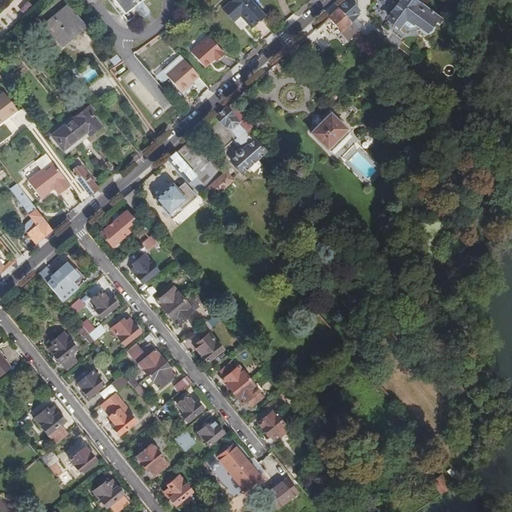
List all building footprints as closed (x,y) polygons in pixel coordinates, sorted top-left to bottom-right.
[(111,0),(120,10),(127,5),(132,12),(137,9),(131,2),(133,0),(111,0)] [(262,17),(246,0),(232,0),(221,10),(228,19),(236,12),(250,28),(262,17)] [(444,21),(415,0),(405,0),(392,19),(409,33),(418,32),(420,29),(422,31),(423,34),(427,36),(432,36),(436,31),(435,26),(437,24),(440,26),(444,21)] [(356,11),(347,1),(338,8),(347,19),(356,11)] [(380,2),(375,10),(385,16),(390,7),(380,2)] [(84,25),(67,5),(46,25),(62,44),(84,25)] [(347,19),(338,8),(328,18),(340,32),(344,28),(351,23),(347,19)] [(37,18),(32,23),(36,28),(42,23),(37,18)] [(360,46),(367,40),(351,23),(344,28),(360,46)] [(222,54),(208,36),(189,52),(203,67),(212,59),(214,61),(222,54)] [(114,67),(122,62),(116,56),(109,61),(114,67)] [(164,76),(182,60),(179,57),(161,72),(164,76)] [(197,77),(182,60),(164,76),(179,93),(187,86),(186,85),(190,82),(191,83),(197,77)] [(489,71),(483,69),(481,77),(487,79),(489,71)] [(511,90),(511,81),(501,81),(501,90),(511,90)] [(0,119),(6,115),(7,117),(16,111),(3,93),(0,95),(0,122),(1,122),(0,121),(0,119)] [(94,103),(51,137),(66,155),(105,122),(95,110),(98,108),(94,103)] [(245,131),(225,109),(216,117),(222,125),(224,124),(227,128),(232,128),(233,131),(238,137),(245,131)] [(350,132),(331,113),(311,132),(331,152),(350,132)] [(254,141),(245,131),(238,137),(234,141),(241,148),(243,151),(254,141)] [(202,149),(192,138),(175,153),(206,188),(214,197),(233,180),(218,162),(213,167),(206,158),(204,160),(198,153),(202,149)] [(264,152),(254,141),(243,151),(241,148),(238,148),(236,150),(236,153),(238,155),(232,161),(242,172),(257,159),(264,152)] [(279,168),(264,152),(257,159),(271,174),(279,168)] [(206,188),(175,153),(167,160),(187,182),(189,181),(199,193),(206,188)] [(41,170),(27,181),(40,199),(51,191),(50,190),(52,188),(54,189),(58,195),(70,186),(52,162),(46,154),(35,163),(41,170)] [(102,166),(112,177),(117,171),(108,160),(102,166)] [(72,175),(88,197),(97,190),(80,168),(72,175)] [(155,200),(169,215),(179,206),(181,210),(196,197),(184,183),(177,189),(172,184),(155,200)] [(29,236),(35,244),(51,230),(17,185),(10,190),(33,220),(36,224),(26,232),(29,236)] [(144,203),(133,190),(123,200),(133,212),(144,203)] [(179,206),(169,215),(173,220),(183,211),(181,210),(179,206)] [(112,247),(123,238),(128,233),(123,227),(131,220),(125,212),(100,233),(112,247)] [(28,225),(26,232),(36,224),(33,220),(28,225)] [(256,254),(261,250),(245,232),(237,239),(251,247),(256,254)] [(128,233),(123,238),(127,243),(133,238),(128,233)] [(19,243),(26,252),(35,244),(29,236),(19,243)] [(150,250),(159,242),(154,236),(145,244),(150,250)] [(128,263),(141,254),(138,250),(125,260),(128,263)] [(143,283),(158,270),(145,255),(133,265),(134,268),(132,271),(136,277),(135,280),(139,284),(142,283),(143,283)] [(68,298),(78,289),(72,283),(78,277),(73,272),(66,264),(50,279),(51,280),(47,284),(57,296),(62,292),(68,298)] [(72,283),(78,289),(87,281),(76,269),(73,272),(78,277),(72,283)] [(167,315),(183,301),(173,290),(157,304),(167,315)] [(108,301),(101,293),(94,299),(100,307),(97,310),(104,317),(117,305),(112,298),(108,301)] [(199,308),(190,296),(183,301),(167,315),(177,327),(199,308)] [(84,307),(79,301),(69,310),(75,315),(84,307)] [(469,333),(475,322),(462,315),(456,326),(469,333)] [(125,323),(123,320),(111,330),(124,346),(140,334),(141,330),(137,326),(135,326),(129,320),(125,323)] [(89,335),(95,330),(87,322),(82,326),(82,327),(89,335)] [(77,349),(56,323),(44,333),(46,336),(41,340),(46,346),(45,349),(51,356),(54,355),(66,370),(77,361),(71,354),(77,349)] [(107,333),(101,325),(95,330),(89,335),(95,342),(107,333)] [(99,347),(95,342),(89,335),(82,327),(78,330),(95,351),(99,347)] [(207,364),(223,350),(210,334),(197,344),(199,347),(196,350),(201,356),(201,359),(202,362),(207,364)] [(148,377),(165,363),(156,351),(146,358),(135,345),(127,351),(148,377)] [(0,375),(10,368),(0,354),(0,375)] [(175,376),(165,363),(148,377),(159,389),(175,376)] [(232,394),(248,380),(239,368),(235,371),(230,365),(220,373),(225,379),(222,382),(232,394)] [(105,385),(93,371),(79,383),(86,391),(87,390),(92,396),(105,385)] [(129,383),(128,381),(124,376),(112,386),(118,392),(129,383)] [(179,393),(192,383),(186,377),(174,387),(179,393)] [(134,388),(138,385),(133,378),(128,381),(129,383),(134,388)] [(264,398),(248,380),(232,394),(242,406),(247,402),(251,408),(264,398)] [(132,414),(116,393),(101,405),(110,417),(109,418),(116,426),(114,428),(119,435),(136,422),(131,414),(132,414)] [(155,414),(160,409),(148,394),(142,398),(155,414)] [(189,422),(205,409),(199,402),(196,404),(189,396),(178,404),(185,413),(183,415),(189,422)] [(56,445),(69,435),(61,425),(65,422),(65,417),(63,414),(59,413),(54,407),(50,411),(48,408),(35,418),(56,445)] [(288,432),(272,413),(258,425),(269,438),(271,437),(276,443),(288,432)] [(218,426),(214,421),(199,433),(210,446),(225,433),(218,426)] [(176,439),(180,435),(171,424),(167,428),(176,439)] [(81,434),(77,429),(72,432),(76,437),(81,434)] [(196,443),(186,430),(180,435),(176,439),(186,451),(196,443)] [(169,465),(153,444),(138,456),(142,462),(141,463),(147,471),(150,469),(156,476),(169,465)] [(261,476),(235,444),(217,458),(243,491),(261,476)] [(90,454),(85,448),(70,460),(81,474),(97,461),(91,453),(90,454)] [(50,450),(41,457),(50,468),(55,464),(58,462),(50,450)] [(55,464),(50,468),(57,476),(61,472),(55,464)] [(454,478),(458,474),(453,469),(448,472),(454,478)] [(194,491),(180,475),(168,485),(170,488),(166,492),(171,497),(170,501),(174,505),(175,504),(177,505),(194,491)] [(295,493),(284,479),(265,495),(277,509),(295,493)] [(435,484),(443,493),(448,488),(440,479),(435,484)] [(117,511),(118,511),(130,503),(124,495),(126,493),(126,491),(122,487),(119,487),(114,480),(109,484),(107,482),(94,492),(108,508),(111,505),(117,511)]
